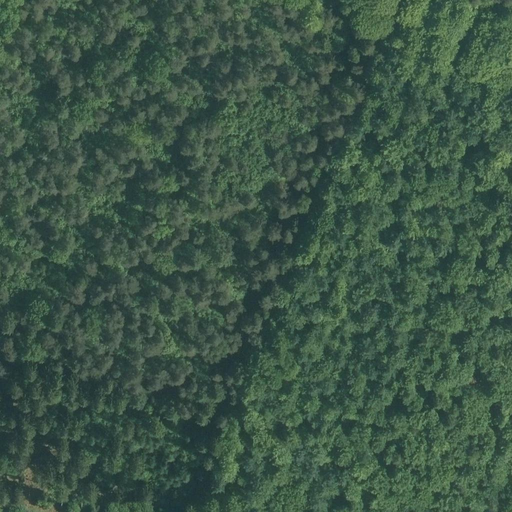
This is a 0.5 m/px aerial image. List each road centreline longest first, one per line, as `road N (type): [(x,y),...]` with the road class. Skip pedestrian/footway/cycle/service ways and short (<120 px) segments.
road 1 (track): [(181,511),(381,0)]
road 2 (track): [(511,53),(381,0)]
